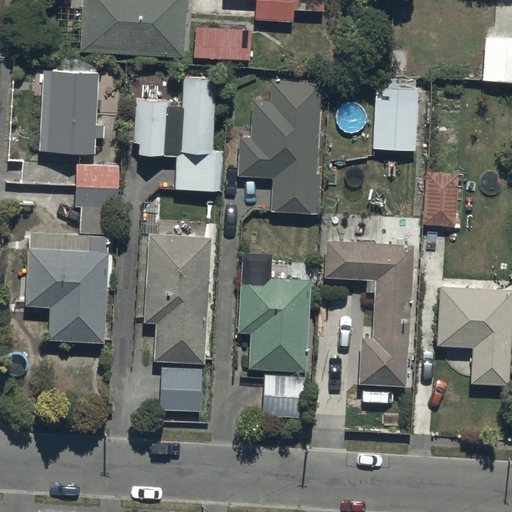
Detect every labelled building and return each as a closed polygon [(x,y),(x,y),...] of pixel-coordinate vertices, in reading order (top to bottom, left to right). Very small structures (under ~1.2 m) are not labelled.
[(186,0),(82,0),(81,52),(184,56),(186,0)] [(255,0),(255,19),(293,21),(294,11),(323,13),(324,0),(255,0)] [(194,26),(192,58),(250,59),(251,27),(194,26)] [(511,38),(485,38),(483,82),(511,83),(511,38)] [(99,74),(45,72),(42,152),(96,154),(96,141),(106,141),(106,128),(97,127),(99,74)] [(214,149),(217,78),(184,77),(182,109),(169,108),(169,97),(136,96),(134,151),(175,153),(174,189),(219,191),(221,149),(214,149)] [(239,137),(239,176),(273,177),(273,211),(319,212),(320,175),(316,174),(318,83),(271,82),(271,99),(253,99),(252,137),(239,137)] [(376,86),(373,149),(415,151),(418,87),(376,86)] [(81,206),(80,233),(117,234),(119,165),(76,164),(75,206),(81,206)] [(426,172),(423,225),(456,227),(459,174),(426,172)] [(48,341),(104,343),(108,237),(27,233),(24,306),(49,307),(48,341)] [(153,362),(203,364),(210,238),(148,234),(143,322),(155,323),(153,362)] [(414,244),(327,240),(326,278),(375,280),(372,337),(361,337),(359,383),(406,385),(414,244)] [(248,368),(306,372),(312,280),(270,277),(272,254),(243,252),(238,332),(250,333),(248,368)] [(511,290),(511,287),(438,286),(437,345),(471,346),(470,381),(510,382),(511,290)] [(162,368),(161,409),(201,410),(201,369),(162,368)] [(300,375),(263,374),(261,415),(298,417),(300,375)]
